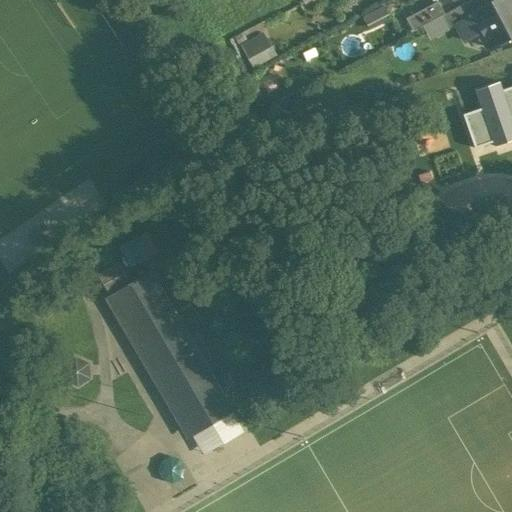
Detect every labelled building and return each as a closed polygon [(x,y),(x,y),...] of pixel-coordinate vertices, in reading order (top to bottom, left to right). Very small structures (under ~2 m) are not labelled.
[(470,0),(445,14),(442,15),(448,28),(456,23),(471,15),(471,14),(489,4),(487,0),(470,0)] [(511,0),(495,0),(489,4),(471,14),(471,15),(456,23),(465,40),(480,32),(489,47),(501,41),(509,43),(511,36),(511,0)] [(438,1),(406,18),(413,31),(425,24),(442,15),(445,14),(438,1)] [(384,2),(361,15),(370,31),(393,18),(384,2)] [(432,36),(448,28),(442,15),(425,24),(432,36)] [(241,43),(256,68),(277,55),(262,30),(241,43)] [(463,114),(475,148),(494,142),(495,143),(511,137),(511,86),(503,90),(500,81),(476,89),(482,108),(463,114)] [(35,248),(15,262),(29,282),(49,269),(35,248)] [(103,284),(125,272),(119,262),(97,274),(103,284)] [(109,295),(130,282),(125,272),(103,284),(109,295)] [(231,410),(151,273),(107,298),(116,313),(120,311),(192,433),(231,410)] [(85,354),(61,362),(69,385),(93,377),(85,354)]
